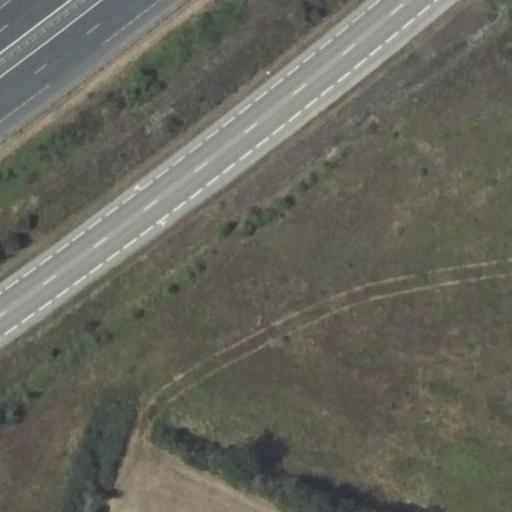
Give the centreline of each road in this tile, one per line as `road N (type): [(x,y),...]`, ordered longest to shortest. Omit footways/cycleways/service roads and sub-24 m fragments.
road 1 (secondary): [(407,0),(0,313)]
road 2 (motorway): [(0,99),(130,0)]
